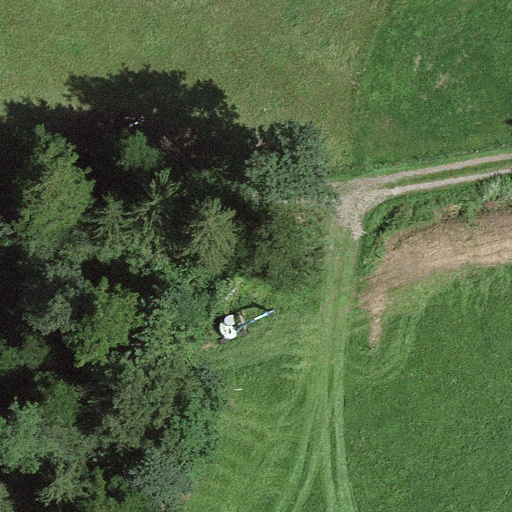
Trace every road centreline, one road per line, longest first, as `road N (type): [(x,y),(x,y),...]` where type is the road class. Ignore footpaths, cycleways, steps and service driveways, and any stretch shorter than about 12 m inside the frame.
road 1 (track): [(511,167),(432,181),(0,216)]
road 2 (track): [(0,402),(224,337),(293,297),(341,259),(372,186)]
